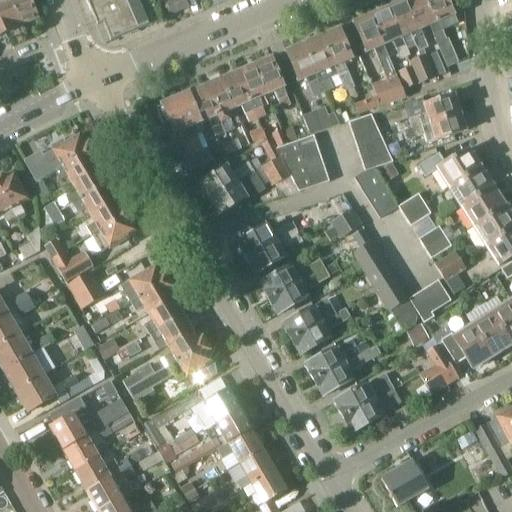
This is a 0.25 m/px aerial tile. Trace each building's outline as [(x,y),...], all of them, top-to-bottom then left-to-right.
[(20,25),(22,24),(10,0),(0,0),(2,2),(0,3),(0,19),(7,34),(21,27),(20,25)] [(10,0),(22,24),(38,17),(38,15),(40,14),(36,5),(34,7),(30,0),(10,0)] [(163,19),(154,0),(86,0),(100,30),(106,27),(112,41),(163,19)] [(185,0),(165,0),(170,14),(188,7),(185,0)] [(427,0),(408,0),(407,1),(419,29),(430,24),(438,43),(447,39),(439,19),(436,21),(427,0)] [(427,0),(436,21),(439,19),(447,39),(438,43),(448,66),(465,59),(447,17),(454,14),(448,0),(427,0)] [(390,8),(402,36),(409,33),(418,53),(427,49),(419,29),(407,1),(390,8)] [(373,15),(384,44),(391,41),(400,61),(410,57),(401,36),(402,36),(390,8),(373,15)] [(373,85),(383,107),(405,99),(382,45),(384,44),(373,15),(355,23),(367,51),(372,49),(386,81),(373,85)] [(323,37),(339,74),(340,74),(347,91),(355,87),(344,61),(352,57),(340,29),(323,37)] [(329,78),(339,74),(323,37),(305,45),(318,73),(316,73),(324,93),(334,89),(329,78)] [(315,97),(324,93),(316,73),(318,73),(305,45),(287,52),(299,80),(307,77),(315,97)] [(445,74),(436,54),(427,58),(436,78),(445,74)] [(423,83),(435,78),(425,55),(413,60),(423,83)] [(273,59),(255,66),(267,93),(275,90),(282,108),(292,104),(273,59)] [(258,97),(267,93),(255,66),(239,73),(250,100),(259,120),(266,116),(258,97)] [(419,84),(412,67),(398,73),(405,90),(419,84)] [(239,73),(222,80),(234,108),(240,105),(248,124),(259,120),(250,100),(239,73)] [(222,80),(205,87),(217,115),(225,134),(234,130),(230,121),(237,118),(233,108),(234,108),(222,80)] [(383,107),(373,85),(371,86),(377,98),(353,106),(357,116),(383,107)] [(215,138),(225,134),(217,115),(205,87),(188,94),(200,122),(207,119),(215,138)] [(177,131),(188,155),(183,157),(189,172),(213,162),(207,147),(202,149),(197,136),(204,133),(200,122),(188,94),(156,108),(165,127),(170,125),(174,133),(177,131)] [(409,120),(412,129),(459,113),(454,95),(425,105),(428,113),(409,120)] [(314,113),(323,132),(333,129),(324,108),(314,113)] [(310,137),(323,132),(314,113),(302,118),(310,137)] [(465,130),(459,113),(412,129),(404,132),(407,141),(424,135),(427,144),(437,141),(437,140),(465,130)] [(349,122),(353,134),(377,126),(372,114),(349,122)] [(353,134),(357,147),(383,139),(377,126),(353,134)] [(254,145),(266,140),(262,129),(249,133),(254,145)] [(277,148),(287,144),(282,130),(272,135),(277,148)] [(23,161),(36,184),(57,172),(93,152),(88,144),(85,146),(80,136),(66,144),(63,139),(50,147),(52,151),(43,156),(40,152),(23,161)] [(276,149),(282,159),(318,147),(314,136),(276,149)] [(383,139),(357,147),(361,159),(388,150),(383,139)] [(229,143),(233,153),(242,150),(238,140),(230,143),(229,143)] [(229,141),(221,144),(226,157),(233,153),(229,143),(230,143),(229,141)] [(271,141),(268,143),(262,146),(270,162),(280,157),(271,141)] [(318,147),(282,159),(288,170),(322,158),(318,147)] [(438,169),(450,188),(481,169),(468,148),(446,163),(440,153),(419,166),(426,177),(438,169)] [(361,159),(365,171),(374,168),(393,162),(388,150),(361,159)] [(73,183),(98,168),(94,160),(97,159),(93,152),(57,172),(62,180),(69,176),(73,183)] [(280,156),(275,159),(262,166),(273,186),(291,176),(280,156)] [(322,158),(288,170),(293,181),(326,170),(322,158)] [(201,183),(211,198),(253,171),(247,163),(230,174),(226,167),(201,183)] [(98,168),(73,183),(77,190),(67,197),(72,205),(110,183),(106,176),(104,178),(98,168)] [(356,180),(367,198),(377,192),(386,187),(374,168),(365,171),(366,173),(356,180)] [(450,188),(463,207),(493,188),(481,169),(450,188)] [(330,181),(326,170),(293,181),(299,192),(330,181)] [(253,171),(211,198),(221,214),(245,198),(246,201),(265,189),(253,171)] [(3,176),(0,177),(0,186),(18,217),(25,213),(20,204),(28,200),(14,174),(5,179),(3,176)] [(88,208),(92,215),(117,201),(112,192),(114,191),(110,183),(72,205),(77,214),(88,208)] [(0,215),(3,214),(8,222),(18,217),(0,186),(0,215)] [(399,207),(386,187),(377,192),(389,213),(391,211),(399,207)] [(493,188),(463,207),(475,226),(505,207),(503,203),(504,202),(499,195),(498,195),(493,188)] [(380,218),(389,213),(377,192),(367,198),(380,218)] [(413,211),(425,204),(419,194),(399,207),(405,217),(413,211)] [(93,236),(130,215),(125,207),(122,209),(117,201),(92,215),(96,223),(88,228),(93,236)] [(44,209),(49,219),(59,213),(54,203),(44,209)] [(431,214),(425,204),(413,211),(405,217),(411,226),(431,214)] [(475,226),(487,246),(511,229),(511,217),(505,207),(475,226)] [(362,225),(353,209),(332,223),(341,238),(362,225)] [(59,213),(49,219),(54,228),(64,222),(59,213)] [(130,215),(93,236),(102,253),(136,233),(131,224),(134,222),(130,215)] [(237,243),(246,259),(292,234),(296,231),(297,231),(293,224),(288,226),(273,234),(269,226),(237,243)] [(419,239),(426,249),(446,236),(440,227),(419,239)] [(38,229),(26,236),(31,244),(37,254),(40,252),(38,229)] [(511,229),(487,246),(500,266),(511,258),(511,229)] [(296,231),(292,234),(246,259),(255,275),(286,257),(282,249),(296,241),(298,244),(302,242),(296,231)] [(446,236),(426,249),(432,259),(452,246),(446,236)] [(45,246),(53,260),(64,253),(56,240),(45,246)] [(352,254),(364,273),(385,261),(372,241),(352,254)] [(19,250),(24,261),(37,254),(31,244),(19,250)] [(69,261),(64,253),(53,260),(67,283),(93,267),(84,252),(69,261)] [(467,269),(461,261),(456,252),(435,264),(447,282),(467,269)] [(364,273),(377,294),(398,282),(385,261),(364,273)] [(507,280),(511,276),(511,262),(501,270),(507,280)] [(269,300),(320,271),(321,271),(317,263),(296,275),(291,267),(260,284),(269,300)] [(122,287),(131,303),(168,281),(164,275),(161,276),(156,267),(122,287)] [(325,279),(320,271),(269,300),(277,315),(309,298),(304,290),(325,279)] [(68,286),(75,297),(98,284),(92,272),(68,286)] [(439,280),(429,286),(442,307),(451,301),(439,280)] [(145,307),(150,314),(175,300),(170,291),(173,289),(168,281),(131,303),(137,312),(145,307)] [(398,282),(377,294),(389,312),(409,299),(398,282)] [(106,297),(98,284),(75,297),(83,311),(106,297)] [(432,313),(442,307),(429,286),(419,293),(432,313)] [(16,305),(17,308),(23,305),(30,301),(26,293),(13,300),(16,305)] [(434,317),(432,313),(419,293),(410,299),(424,323),(434,317)] [(13,300),(4,306),(0,298),(0,317),(8,313),(17,308),(16,305),(13,300)] [(150,334),(185,314),(181,307),(180,308),(175,300),(150,314),(154,322),(146,327),(150,334)] [(283,325),(291,340),(336,315),(327,300),(283,325)] [(33,305),(30,301),(23,305),(17,308),(22,316),(35,309),(33,305)] [(409,301),(403,305),(391,312),(403,332),(416,324),(417,313),(409,301)] [(511,301),(493,314),(511,343),(511,301)] [(350,318),(346,310),(336,315),(291,340),(300,356),(332,338),(327,331),(350,318)] [(122,320),(117,311),(107,316),(112,325),(122,320)] [(8,313),(0,317),(0,345),(20,334),(8,313)] [(190,322),(185,314),(150,334),(160,351),(168,346),(194,331),(188,323),(190,322)] [(511,344),(511,343),(493,314),(474,326),(493,356),(511,344)] [(106,318),(91,327),(95,335),(110,326),(106,318)] [(493,356),(474,326),(455,338),(452,334),(441,341),(456,365),(466,359),(473,369),(493,356)] [(83,327),(73,333),(79,342),(89,337),(83,327)] [(199,340),(194,331),(168,346),(173,353),(164,359),(169,366),(206,344),(202,338),(199,340)] [(0,345),(0,363),(4,371),(32,355),(28,348),(20,334),(0,345)] [(50,334),(37,342),(42,349),(43,349),(55,342),(50,334)] [(113,339),(97,349),(104,360),(119,351),(113,339)] [(305,365),(314,381),(346,364),(369,351),(365,343),(356,347),(352,340),(305,365)] [(135,343),(125,348),(130,358),(141,352),(135,343)] [(210,352),(206,344),(169,366),(174,375),(179,383),(187,378),(194,390),(213,379),(206,367),(213,363),(207,354),(210,352)] [(435,366),(446,359),(438,345),(426,353),(435,366)] [(346,364),(314,381),(323,397),(354,379),(350,372),(381,355),(376,347),(369,351),(346,364)] [(32,355),(4,371),(16,392),(44,376),(55,370),(43,349),(42,349),(32,355)] [(446,359),(435,366),(421,375),(433,394),(458,378),(446,359)] [(127,390),(135,403),(153,392),(152,389),(161,384),(160,383),(174,375),(169,366),(154,375),(144,381),(127,390)] [(149,366),(139,372),(144,381),(154,375),(149,366)] [(139,372),(122,382),(127,390),(144,381),(139,372)] [(335,402),(343,417),(394,390),(385,374),(335,402)] [(16,392),(28,413),(67,392),(79,385),(78,384),(74,376),(51,389),(44,376),(16,392)] [(79,385),(67,392),(71,399),(93,387),(92,387),(88,379),(78,384),(79,385)] [(227,389),(203,403),(208,411),(198,417),(205,429),(215,423),(239,409),(227,389)] [(399,399),(394,390),(343,417),(352,434),(399,407),(395,401),(399,399)] [(157,430),(191,410),(203,403),(198,393),(143,425),(157,449),(165,443),(157,430)] [(63,450),(107,425),(128,412),(121,400),(91,417),(80,398),(49,416),(54,424),(50,426),(62,448),(63,450)] [(239,409),(215,423),(227,444),(251,430),(239,409)] [(498,418),(487,424),(495,441),(507,461),(511,458),(511,453),(511,410),(498,418)] [(112,435),(134,422),(128,412),(107,425),(63,450),(76,471),(99,458),(94,448),(103,443),(102,440),(112,435)] [(476,430),(485,447),(495,441),(487,424),(486,424),(476,430)] [(251,430),(227,444),(216,451),(222,460),(233,454),(239,464),(263,450),(251,430)] [(177,448),(171,451),(175,457),(199,443),(195,437),(177,448)] [(176,474),(221,447),(216,439),(170,465),(176,474)] [(511,471),(511,470),(507,461),(495,441),(485,447),(502,477),(511,471)] [(156,450),(161,458),(171,451),(167,444),(156,450)] [(263,450),(239,464),(246,476),(240,480),(244,489),(275,471),(263,450)] [(171,451),(161,458),(165,465),(176,459),(175,457),(171,451)] [(87,492),(88,492),(131,467),(126,459),(116,465),(114,461),(104,466),(99,458),(76,471),(87,492)] [(417,490),(427,485),(413,461),(382,479),(398,507),(419,494),(417,490)] [(88,492),(99,511),(100,511),(123,499),(116,487),(135,476),(131,467),(88,492)] [(246,499),(256,494),(263,504),(259,506),(262,511),(273,511),(278,510),(272,500),(287,491),(275,471),(244,489),(241,490),(246,499)] [(180,489),(184,497),(195,490),(190,483),(180,489)] [(195,490),(184,497),(189,505),(199,498),(195,490)] [(216,493),(190,507),(192,511),(207,511),(222,504),(216,493)] [(130,511),(123,499),(100,511),(130,511)] [(139,506),(142,511),(147,511),(154,508),(150,500),(139,506)]
